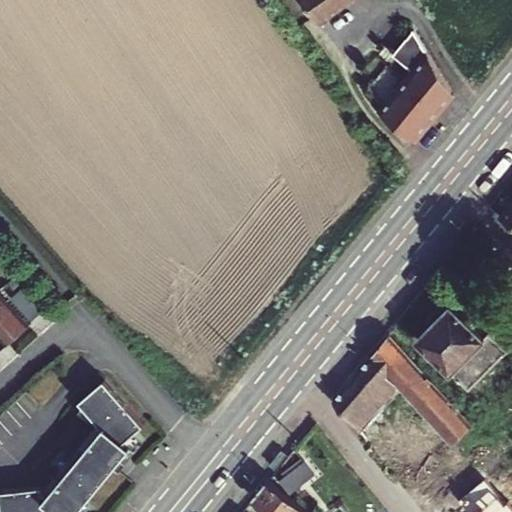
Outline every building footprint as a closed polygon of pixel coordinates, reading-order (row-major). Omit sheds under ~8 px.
[(303,0),(317,22),(349,0),(303,0)] [(452,91),(414,27),(392,53),(412,70),(378,111),(412,140),(452,91)] [(511,202),(500,217),(511,227),(511,202)] [(503,247),(511,236),(511,227),(500,217),(490,209),(478,225),(479,226),(501,249),(503,247)] [(0,329),(12,343),(33,325),(0,288),(0,329)] [(483,338),(451,305),(418,338),(468,391),(507,353),(488,333),(483,338)] [(468,426),(388,334),(369,357),(399,390),(408,400),(412,404),(420,412),(427,420),(449,444),(468,426)] [(399,390),(369,357),(351,377),(380,410),(399,390)] [(380,410),(351,377),(330,402),(357,428),(360,432),(360,431),(380,410)] [(6,489),(6,511),(64,511),(66,510),(68,511),(83,511),(132,456),(126,448),(149,427),(110,382),(86,403),(110,431),(53,497),(49,492),(48,487),(6,489)] [(388,421),(408,400),(399,390),(380,410),(388,421)] [(420,412),(412,404),(408,407),(416,416),(420,412)] [(370,441),(388,421),(380,410),(360,431),(370,441)] [(303,460),(279,479),(291,493),(315,474),(303,460)] [(309,511),(270,479),(254,498),(270,511),(309,511)]
